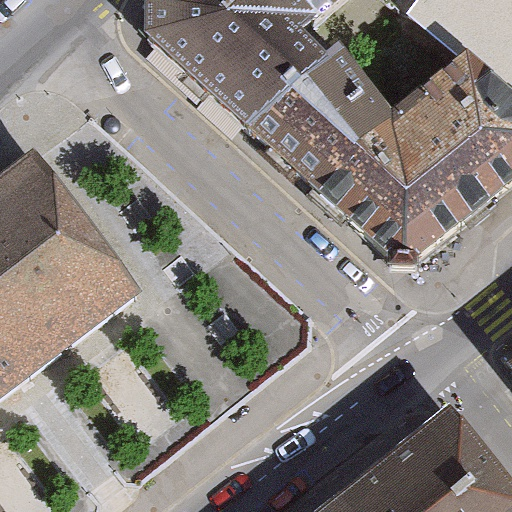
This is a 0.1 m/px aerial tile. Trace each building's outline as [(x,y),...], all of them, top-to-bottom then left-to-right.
[(162,0),(149,12),(148,45),(248,134),(338,64),(309,34),(347,0),(162,0)] [(511,0),(422,0),(407,21),(465,70),(511,109),(511,0)] [(338,64),(248,134),(305,187),(311,193),(379,138),(368,123),(379,115),(338,64)] [(511,109),(465,70),(379,138),(311,193),(325,206),(390,265),(390,269),(416,270),(416,266),(511,189),(511,109)] [(0,402),(136,300),(33,165),(0,189),(0,402)] [(511,511),(511,502),(450,425),(340,511),(511,511)]
